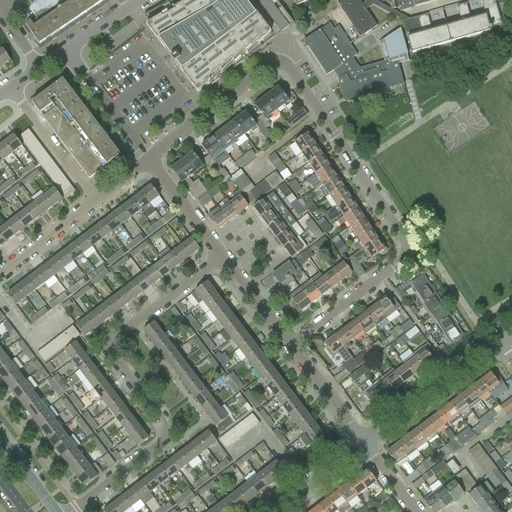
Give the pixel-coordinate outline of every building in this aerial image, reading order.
[(69,20),(72,23),(86,13),(84,10),(92,4),(94,8),(106,0),(31,0),(19,9),(29,24),(26,26),(39,45),(66,27),(63,24),(69,20)] [(171,0),(159,7),(144,16),(149,24),(146,26),(172,60),(171,61),(175,66),(176,65),(198,94),(200,91),(202,93),(225,76),(223,74),(234,66),(235,68),(250,57),(248,55),(259,47),(260,49),(281,33),(288,27),(288,28),(293,24),(275,0),(171,0)] [(343,0),(337,4),(360,38),(377,27),(358,0),(343,0)] [(396,0),(400,12),(438,1),(437,0),(396,0)] [(407,39),(412,54),(490,32),(490,30),(492,30),(491,28),(501,25),(502,25),(500,18),(494,0),(480,0),(484,12),(470,16),(466,4),(457,7),(460,19),(431,27),(427,15),(418,18),(422,34),(407,39)] [(344,102),(344,101),(348,99),(349,103),(354,101),(354,98),(403,84),(403,85),(404,85),(398,64),(409,61),(407,55),(400,30),(379,43),(384,62),(359,69),(353,59),(357,56),(349,43),(344,46),(338,37),(330,25),(330,24),(303,41),(304,42),(305,41),(327,75),(326,76),(327,76),(336,70),(341,78),(337,81),(343,102),(344,102)] [(3,50),(0,51),(0,67),(10,61),(3,50)] [(39,102),(34,106),(89,179),(110,163),(120,156),(106,138),(100,130),(90,116),(84,109),(73,95),(68,87),(62,80),(49,90),(50,92),(45,96),(44,94),(37,100),(39,102)] [(278,89),(266,97),(277,111),(283,106),(285,109),(294,102),(288,95),(285,97),(278,88),(277,88),(278,89)] [(255,105),(254,105),(262,115),(257,119),(265,130),(266,129),(267,128),(271,126),(268,122),(272,118),(271,116),(277,111),(266,97),(255,106),(255,105)] [(286,123),(290,128),(307,115),(303,110),(296,116),(286,123)] [(245,113),(234,121),(245,135),(251,131),(253,133),(258,130),(269,144),(274,141),(257,119),(253,122),(245,112),(244,113),(245,113)] [(234,121),(223,130),(237,148),(248,139),(245,135),(234,121)] [(18,137),(22,142),(31,134),(28,130),(18,137)] [(223,130),(213,137),(227,155),(237,148),(223,130)] [(22,142),(25,146),(35,139),(31,134),(22,142)] [(294,143),(301,154),(315,145),(308,134),(294,143)] [(14,136),(4,143),(12,154),(22,147),(14,136)] [(202,145),(201,146),(209,156),(204,159),(212,170),(214,172),(219,168),(218,167),(218,166),(229,158),(227,155),(213,137),(202,146),(202,145)] [(28,151),(38,143),(35,139),(25,146),(28,151)] [(4,143),(0,146),(0,158),(2,162),(12,154),(4,143)] [(28,151),(32,155),(41,148),(38,143),(28,151)] [(301,154),(308,165),(321,155),(315,145),(301,154)] [(35,159),(45,152),(41,148),(32,155),(35,159)] [(252,151),(244,157),(247,161),(255,155),(252,151)] [(35,159),(38,164),(48,156),(45,152),(35,159)] [(212,170),(204,159),(199,163),(192,153),(191,153),(192,154),(171,169),(170,169),(181,184),(182,183),(195,201),(207,192),(198,181),(193,184),(188,178),(202,167),(207,173),(212,170)] [(308,165),(315,175),(328,166),(321,155),(308,165)] [(38,164),(42,168),(51,161),(48,156),(38,164)] [(247,161),(244,157),(236,163),(240,167),(247,161)] [(45,173),(55,165),(51,161),(42,168),(45,173)] [(273,165),(277,170),(277,171),(280,169),(279,167),(282,165),(279,161),(273,165)] [(32,164),(24,170),(27,174),(35,168),(32,164)] [(58,170),(55,165),(45,173),(48,177),(58,170)] [(277,170),(277,171),(284,180),(290,176),(282,165),(279,167),(280,169),(277,171),(277,170)] [(315,175),(307,180),(314,191),(318,188),(322,186),(335,176),(328,166),(315,175)] [(24,170),(17,175),(20,179),(27,174),(24,170)] [(37,170),(29,176),(32,180),(40,174),(37,170)] [(48,177),(52,181),(61,174),(58,170),(48,177)] [(230,178),(233,183),(244,175),(240,171),(230,178)] [(275,173),(270,177),(277,186),(282,182),(275,173)] [(55,186),(65,179),(61,174),(52,181),(55,186)] [(233,183),(237,188),(247,180),(244,175),(233,183)] [(32,180),(29,176),(21,182),(24,186),(32,180)] [(322,186),(318,188),(325,199),(329,196),(342,187),(335,176),(322,186)] [(270,177),(265,181),(272,190),(277,186),(270,177)] [(12,178),(4,184),(8,189),(16,182),(12,178)] [(58,190),(68,183),(65,179),(55,186),(58,190)] [(239,191),(240,192),(251,184),(247,180),(237,188),(239,191)] [(265,181),(259,185),(266,194),(272,190),(265,181)] [(287,186),(291,191),(292,190),(292,191),(295,189),(294,187),(297,185),(294,181),(287,186)] [(62,195),(71,187),(68,183),(58,190),(62,195)] [(251,184),(240,192),(249,204),(251,206),(256,202),(249,193),(254,189),(251,184)] [(278,189),(281,194),(281,193),(282,193),(287,189),(284,184),(278,189)] [(17,185),(10,191),(13,195),(21,189),(17,185)] [(266,194),(259,185),(254,189),(249,193),(256,202),(266,194)] [(292,190),(291,191),(294,195),(301,190),(297,185),(294,187),(295,189),(292,191),(292,190)] [(151,186),(141,193),(149,204),(159,197),(151,186)] [(210,192),(208,193),(211,197),(219,192),(216,187),(210,192)] [(329,196),(335,207),(349,198),(342,187),(329,196)] [(54,189),(44,197),(52,207),(62,200),(54,189)] [(13,195),(10,191),(2,196),(5,200),(13,195)] [(239,191),(237,193),(247,206),(249,204),(240,192),(239,191)] [(235,200),(229,204),(238,215),(248,208),(247,206),(237,192),(232,196),(235,200)] [(141,193),(131,201),(139,211),(146,219),(155,212),(149,204),(141,193)] [(260,202),(252,208),(260,218),(280,203),(273,193),(268,197),(268,196),(260,202)] [(285,199),(293,210),(293,209),(294,210),(297,208),(296,206),(298,205),(291,195),(285,199)] [(197,203),(202,209),(212,202),(207,196),(197,203)] [(44,197),(35,204),(43,215),(52,207),(44,197)] [(335,207),(323,215),(329,224),(340,217),(338,213),(339,212),(342,216),(342,217),(356,208),(349,198),(335,207)] [(218,210),(228,223),(238,215),(229,204),(226,200),(222,203),(225,207),(220,212),(218,210)] [(131,201),(122,208),(130,218),(139,211),(131,201)] [(280,203),(260,218),(268,229),(283,217),(288,213),(280,203)] [(35,204),(25,211),(33,222),(43,215),(35,204)] [(293,209),(293,210),(298,218),(305,213),(298,205),(296,206),(297,208),(294,210),(293,209)] [(309,213),(307,215),(308,217),(315,211),(312,207),(311,209),(310,208),(307,210),(309,213)] [(122,208),(112,215),(120,226),(130,218),(122,208)] [(346,222),(349,228),(363,219),(356,208),(342,217),(336,221),(340,226),(346,222)] [(228,223),(218,210),(207,218),(217,231),(228,223)] [(25,211),(16,218),(24,229),(33,222),(25,211)] [(174,217),(171,213),(163,219),(166,223),(174,217)] [(112,215),(103,222),(111,233),(120,226),(112,215)] [(268,229),(275,239),(291,227),(283,217),(268,229)] [(16,218),(6,226),(14,236),(24,229),(16,218)] [(317,223),(323,231),(326,229),(325,227),(328,225),(329,226),(330,226),(324,218),(317,223)] [(176,219),(168,225),(171,229),(179,223),(176,219)] [(349,228),(356,238),(370,229),(363,219),(349,228)] [(153,221),(149,224),(151,227),(155,231),(155,232),(164,225),(160,220),(155,224),(153,221)] [(311,221),(304,225),(308,230),(314,225),(311,221)] [(103,222),(93,230),(101,240),(111,233),(103,222)] [(314,225),(308,230),(312,235),(318,230),(314,225)] [(326,229),(323,231),(326,235),(333,230),(330,226),(329,226),(328,225),(325,227),(326,229)] [(6,226),(0,230),(0,237),(4,244),(14,236),(6,226)] [(151,227),(144,233),(147,237),(155,231),(151,227)] [(275,239),(283,249),(299,237),(291,227),(275,239)] [(164,228),(156,234),(159,238),(167,231),(164,228)] [(356,246),(360,251),(377,240),(370,229),(356,238),(360,243),(356,246)] [(93,230),(83,237),(91,247),(101,240),(93,230)] [(156,234),(149,240),(152,244),(159,238),(156,234)] [(140,236),(132,242),(133,242),(135,246),(143,240),(140,236)] [(83,237),(74,244),(82,255),(86,260),(95,252),(91,247),(83,237)] [(299,237),(283,249),(291,259),(306,247),(299,237)] [(324,237),(313,245),(317,251),(323,247),(324,248),(329,244),(324,237)] [(336,237),(330,241),(334,246),(334,247),(341,255),(347,250),(340,242),(336,237)] [(191,239),(181,247),(189,258),(199,250),(191,239)] [(360,252),(346,262),(354,272),(360,267),(356,262),(367,254),(371,260),(379,254),(381,256),(388,252),(382,244),(382,243),(380,244),(377,240),(360,251),(360,252)] [(132,242),(124,248),(125,248),(128,252),(135,246),(133,242),(132,242)] [(145,242),(137,248),(140,252),(148,246),(145,242)] [(74,244),(64,251),(72,262),(82,255),(74,244)] [(181,247),(172,254),(180,265),(189,258),(181,247)] [(137,248),(130,254),(133,258),(140,252),(137,248)] [(168,249),(158,256),(162,261),(170,272),(180,265),(172,254),(168,249)] [(308,249),(303,254),(305,256),(306,256),(308,259),(308,260),(313,256),(308,249)] [(121,250),(113,256),(113,257),(116,260),(124,255),(121,251),(121,250)] [(64,251),(55,259),(63,269),(72,262),(64,251)] [(305,256),(303,254),(295,260),(300,266),(308,260),(308,259),(306,256),(305,256)] [(113,256),(105,262),(106,263),(109,266),(116,260),(113,257),(113,256)] [(126,257),(118,263),(121,267),(129,260),(126,257)] [(55,259),(45,266),(53,276),(63,269),(55,259)] [(162,261),(153,269),(161,279),(170,272),(162,261)] [(280,273),(272,277),(279,285),(280,284),(289,277),(295,273),(294,271),(298,267),(294,261),(293,262),(289,265),(283,271),(280,273)] [(118,263),(111,269),(113,273),(121,267),(118,263)] [(343,263),(333,271),(341,282),(351,274),(343,263)] [(45,266),(36,273),(44,284),(48,290),(58,282),(53,276),(45,266)] [(103,266),(95,272),(98,276),(106,271),(105,269),(103,266)] [(153,269),(143,276),(151,287),(161,279),(153,269)] [(106,271),(98,276),(101,281),(109,275),(107,272),(106,271)] [(333,271),(323,279),(331,290),(341,282),(333,271)] [(92,274),(87,278),(90,282),(98,276),(95,272),(94,273),(92,274)] [(36,273),(26,280),(34,291),(44,284),(36,273)] [(395,289),(394,290),(402,300),(407,296),(405,293),(414,287),(418,294),(429,287),(423,276),(420,273),(400,286),(395,289)] [(319,274),(309,282),(321,297),(331,290),(323,279),(319,274)] [(98,276),(90,282),(91,283),(94,286),(101,281),(98,276)] [(143,276),(133,283),(142,294),(151,287),(143,276)] [(284,289),(293,282),(289,277),(280,284),(284,289)] [(82,279),(75,285),(75,286),(78,290),(86,284),(83,280),(82,279)] [(26,280),(17,288),(24,298),(34,291),(26,280)] [(299,290),(302,294),(311,305),(321,297),(309,282),(299,290)] [(133,283),(124,290),(132,301),(142,294),(133,283)] [(197,291),(195,292),(190,296),(198,305),(203,302),(214,293),(207,283),(197,291)] [(75,285),(67,291),(67,292),(70,296),(78,290),(75,286),(75,285)] [(88,286),(80,292),(83,296),(91,289),(88,286)] [(429,287),(418,294),(422,300),(421,301),(424,305),(436,296),(434,293),(436,291),(432,286),(430,287),(429,287)] [(24,298),(17,288),(7,295),(15,306),(24,298)] [(124,290),(114,298),(122,308),(132,301),(124,290)] [(299,290),(289,298),(292,302),(296,307),(294,309),(297,313),(300,312),(300,313),(311,305),(302,294),(299,290)] [(80,292),(72,298),(75,301),(83,296),(80,292)] [(203,302),(210,311),(222,302),(214,293),(203,302)] [(63,294),(56,300),(59,304),(67,298),(64,294),(63,294)] [(427,307),(431,314),(443,306),(436,296),(424,305),(426,308),(427,307)] [(114,298),(105,305),(113,316),(122,308),(114,298)] [(386,298),(375,306),(386,319),(400,308),(393,299),(389,302),(386,298)] [(56,300),(48,306),(51,310),(59,304),(56,300)] [(60,307),(64,311),(71,305),(68,301),(60,307)] [(210,311),(217,321),(229,312),(222,302),(210,311)] [(180,303),(176,306),(182,314),(186,311),(180,303)] [(105,305),(95,312),(103,323),(113,316),(105,305)] [(375,306),(365,313),(376,327),(386,319),(375,306)] [(435,321),(437,325),(449,316),(443,306),(431,314),(436,321),(435,321)] [(174,308),(170,311),(176,319),(179,316),(174,308)] [(44,309),(37,314),(37,315),(40,319),(47,313),(44,309)] [(95,312),(86,319),(94,330),(103,323),(95,312)] [(217,321),(224,330),(236,321),(229,312),(217,321)] [(365,313),(355,321),(364,332),(365,335),(376,327),(365,313)] [(37,314),(29,320),(32,324),(40,319),(37,315),(37,314)] [(189,315),(185,318),(190,326),(195,323),(189,315)] [(440,327),(445,334),(456,326),(449,316),(437,325),(439,328),(440,327)] [(94,330),(86,319),(76,327),(84,338),(94,330)] [(178,323),(184,331),(189,327),(182,319),(178,323)] [(224,330),(231,340),(243,331),(236,321),(224,330)] [(355,321),(345,329),(354,340),(364,332),(355,321)] [(3,326),(8,334),(9,333),(13,330),(7,323),(3,326)] [(195,323),(190,326),(196,333),(201,330),(195,323)] [(143,332),(150,342),(161,333),(153,324),(143,332)] [(398,326),(393,330),(396,334),(397,333),(399,335),(403,332),(398,326)] [(456,326),(445,334),(449,341),(448,341),(450,345),(463,337),(456,326)] [(72,327),(68,330),(75,340),(80,336),(72,327)] [(189,327),(184,331),(190,338),(194,335),(189,327)] [(345,329),(335,336),(344,347),(346,351),(351,347),(349,343),(354,340),(345,329)] [(9,333),(8,334),(14,342),(15,341),(19,338),(13,330),(9,333)] [(68,330),(63,334),(71,343),(75,340),(68,330)] [(396,334),(393,330),(389,333),(394,339),(399,335),(397,333),(396,334)] [(231,340),(239,350),(251,341),(243,331),(231,340)] [(150,342),(157,351),(168,343),(161,333),(150,342)] [(63,334),(59,337),(66,347),(71,343),(63,334)] [(204,334),(199,337),(205,345),(209,342),(204,334)] [(405,335),(399,339),(401,342),(403,341),(406,344),(410,341),(405,335)] [(335,336),(325,344),(328,349),(326,351),(332,358),(337,354),(344,363),(351,358),(346,351),(344,347),(335,336)] [(59,337),(55,340),(62,350),(66,347),(59,337)] [(193,342),(199,350),(203,347),(197,338),(193,342)] [(401,342),(399,339),(396,342),(400,348),(406,344),(403,341),(401,342)] [(55,340),(50,344),(57,353),(62,350),(55,340)] [(239,350),(246,359),(258,350),(251,341),(239,350)] [(18,345),(17,345),(23,353),(27,349),(22,342),(18,345)] [(212,346),(209,342),(205,345),(211,353),(215,349),(212,346)] [(64,351),(72,361),(83,353),(75,343),(64,351)] [(157,351),(165,361),(175,353),(168,343),(157,351)] [(50,344),(46,347),(53,357),(57,353),(50,344)] [(423,347),(413,355),(423,369),(434,361),(430,356),(434,353),(427,344),(423,347)] [(374,346),(369,350),(373,355),(379,350),(377,348),(376,349),(374,346)] [(46,347),(41,350),(49,360),(53,357),(46,347)] [(203,347),(199,350),(205,357),(209,354),(203,347)] [(23,353),(29,361),(29,360),(33,357),(27,349),(23,353)] [(49,360),(41,350),(37,354),(44,363),(49,360)] [(246,359),(253,369),(265,360),(258,350),(246,359)] [(409,350),(399,358),(405,366),(413,377),(423,369),(413,355),(409,350)] [(384,351),(379,354),(381,357),(383,356),(385,359),(388,357),(384,351)] [(0,355),(0,370),(10,363),(3,353),(0,355)] [(72,361),(79,371),(90,362),(83,353),(72,361)] [(165,361),(172,370),(183,362),(175,353),(165,361)] [(218,353),(214,356),(220,364),(224,361),(227,358),(224,354),(221,356),(218,353)] [(359,366),(367,360),(362,354),(354,360),(353,361),(355,363),(356,364),(357,363),(359,366)] [(379,354),(375,357),(380,363),(385,360),(385,359),(383,356),(381,357),(379,354)] [(10,363),(0,370),(0,376),(4,382),(17,372),(22,368),(15,358),(10,363)] [(207,361),(213,369),(218,366),(212,358),(207,361)] [(344,363),(341,366),(345,371),(355,363),(353,361),(354,360),(351,358),(344,363)] [(253,369),(260,378),(272,369),(265,360),(253,369)] [(32,364),(37,372),(38,372),(42,369),(36,361),(32,364)] [(224,361),(220,364),(225,372),(230,368),(224,361)] [(79,371),(86,380),(97,372),(90,362),(79,371)] [(172,370),(179,380),(190,372),(183,362),(172,370)] [(55,371),(49,363),(44,367),(51,375),(55,371)] [(345,371),(348,375),(359,366),(357,363),(356,364),(355,363),(345,371)] [(218,366),(213,369),(219,376),(223,373),(218,366)] [(413,377),(405,366),(395,373),(403,384),(413,377)] [(38,372),(37,372),(43,380),(44,379),(48,376),(42,369),(38,372)] [(260,378),(268,388),(280,379),(272,369),(260,378)] [(359,370),(350,377),(354,382),(365,374),(363,371),(361,372),(359,370)] [(383,378),(385,381),(393,392),(403,384),(395,373),(393,370),(383,378)] [(4,382),(11,392),(24,382),(17,372),(4,382)] [(86,380),(93,390),(104,381),(97,372),(86,380)] [(179,380),(186,389),(197,381),(190,372),(179,380)] [(227,376),(233,384),(237,381),(231,373),(227,376)] [(488,375),(480,381),(488,392),(489,393),(489,392),(490,395),(490,394),(495,400),(507,390),(503,385),(504,384),(498,377),(495,380),(490,373),(488,375)] [(53,378),(52,379),(58,387),(63,383),(57,375),(53,378)] [(227,376),(223,379),(229,387),(233,384),(227,376)] [(24,382),(11,392),(19,401),(31,391),(37,387),(30,378),(24,382)] [(380,385),(375,388),(383,400),(393,392),(385,381),(383,378),(378,382),(380,385)] [(51,379),(47,382),(53,390),(57,387),(58,387),(52,379),(51,379)] [(268,388),(275,398),(287,388),(280,379),(268,388)] [(93,390),(101,399),(112,391),(104,381),(93,390)] [(186,389),(194,399),(204,391),(197,381),(186,389)] [(237,381),(233,384),(239,391),(243,388),(237,381)] [(368,381),(358,388),(373,408),(383,400),(375,388),(373,386),(372,386),(368,381)] [(480,381),(470,389),(478,400),(488,393),(480,381)] [(63,383),(58,387),(64,394),(65,394),(68,391),(63,383)] [(233,384),(229,387),(235,394),(239,391),(233,384)] [(57,387),(53,390),(59,398),(63,395),(64,394),(58,387),(57,387)] [(275,398),(282,407),(294,398),(287,388),(275,398)] [(470,389),(460,397),(470,410),(480,403),(478,400),(470,389)] [(19,401),(26,411),(39,401),(31,391),(19,401)] [(101,399),(108,409),(119,400),(112,391),(101,399)] [(194,399),(201,408),(212,400),(204,391),(194,399)] [(243,395),(249,402),(253,399),(247,392),(243,395)] [(67,397),(73,405),(78,401),(72,394),(67,397)] [(241,397),(237,399),(243,407),(247,413),(251,410),(246,404),(241,397)] [(460,397),(449,404),(458,416),(460,419),(463,422),(473,414),(470,410),(468,408),(460,397)] [(282,407),(289,417),(302,407),(294,398),(282,407)] [(511,398),(500,408),(505,415),(511,409),(511,398)] [(61,402),(67,410),(71,407),(65,399),(61,402)] [(253,399),(249,402),(255,410),(259,407),(253,399)] [(108,409),(115,418),(126,410),(119,400),(108,409)] [(201,408),(208,418),(219,410),(212,400),(201,408)] [(26,411),(33,420),(46,410),(39,401),(26,411)] [(78,401),(73,405),(79,412),(84,409),(78,401)] [(450,427),(460,419),(449,404),(439,412),(437,414),(446,425),(448,424),(450,427)] [(67,410),(72,418),(73,417),(77,414),(71,407),(67,410)] [(289,417),(296,426),(309,417),(302,407),(289,417)] [(33,420),(40,430),(53,420),(46,410),(33,420)] [(115,418),(122,428),(133,419),(126,410),(115,418)] [(219,410),(208,418),(216,428),(216,427),(219,431),(223,429),(225,431),(233,424),(228,418),(226,420),(219,410)] [(493,410),(488,414),(489,414),(488,414),(490,418),(491,417),(493,419),(497,416),(493,410)] [(258,414),(263,421),(267,418),(262,411),(258,414)] [(82,416),(88,424),(92,420),(86,413),(82,416)] [(437,414),(426,422),(435,433),(446,425),(437,414)] [(489,414),(488,414),(484,417),(488,423),(493,419),(491,417),(490,418),(488,414),(489,414)] [(252,415),(247,418),(254,428),(259,424),(252,415)] [(296,426),(304,436),(316,426),(309,417),(296,426)] [(76,421),(75,421),(81,429),(85,426),(80,418),(76,421)] [(247,418),(242,422),(250,432),(254,428),(247,418)] [(267,418),(263,421),(269,429),(273,426),(267,418)] [(122,428),(129,437),(140,429),(133,419),(122,428)] [(40,430),(47,439),(60,430),(53,420),(40,430)] [(92,420),(88,424),(93,431),(98,428),(92,420)] [(242,422),(237,426),(245,435),(250,432),(242,422)] [(426,422),(416,429),(425,441),(427,444),(431,440),(429,438),(435,433),(426,422)] [(81,429),(87,437),(87,436),(91,433),(85,426),(81,429)] [(237,426),(233,429),(240,439),(245,435),(237,426)] [(316,426),(304,436),(311,446),(323,436),(316,426)] [(475,428),(469,432),(472,435),(473,434),(476,437),(480,434),(475,428)] [(140,429),(129,437),(137,447),(148,439),(140,429)] [(233,429),(228,433),(235,442),(240,439),(233,429)] [(416,429),(406,437),(417,451),(427,444),(425,441),(416,429)] [(469,429),(461,434),(468,443),(476,437),(473,434),(472,435),(469,432),(471,431),(469,429)] [(47,439),(55,449),(68,439),(60,430),(47,439)] [(272,433),(278,440),(282,437),(276,430),(272,433)] [(96,435),(102,443),(107,439),(101,432),(96,435)] [(208,432),(198,439),(207,450),(216,443),(208,432)] [(228,433),(223,436),(230,446),(235,442),(228,433)] [(455,438),(462,447),(468,443),(461,434),(455,438)] [(68,439),(55,449),(62,458),(75,449),(80,445),(72,435),(68,439)] [(230,446),(223,436),(218,440),(226,450),(230,446)] [(90,440),(95,448),(96,448),(100,445),(94,437),(90,440)] [(282,437),(278,440),(284,448),(288,445),(282,437)] [(406,437),(396,445),(407,459),(417,451),(406,437)] [(107,439),(102,443),(108,450),(113,447),(107,439)] [(198,439),(189,447),(197,457),(207,450),(198,439)] [(453,440),(445,446),(447,449),(446,449),(449,452),(450,451),(452,455),(460,449),(453,440)] [(262,443),(254,449),(257,453),(265,447),(262,443)] [(487,443),(482,446),(488,454),(493,450),(487,443)] [(96,448),(95,448),(101,456),(102,455),(106,452),(100,445),(96,448)] [(396,445),(386,452),(397,467),(397,466),(398,468),(408,461),(407,459),(396,445)] [(468,452),(472,457),(481,450),(478,445),(468,452)] [(447,449),(445,446),(437,452),(444,461),(452,455),(450,451),(449,452),(446,449),(447,449)] [(189,447),(179,454),(188,465),(197,457),(189,447)] [(62,458),(69,468),(82,458),(75,449),(62,458)] [(287,452),(293,460),(297,457),(291,449),(287,452)] [(472,457),(475,462),(485,455),(481,450),(472,457)] [(111,454),(117,462),(121,459),(115,451),(111,454)] [(250,452),(243,458),(246,462),(253,456),(250,452)] [(489,456),(495,464),(500,460),(494,452),(489,456)] [(101,459),(108,469),(115,464),(107,454),(101,459)] [(179,454),(170,461),(178,472),(188,465),(179,454)] [(475,462),(479,467),(489,460),(485,455),(475,462)] [(69,468),(76,477),(89,468),(82,458),(69,468)] [(246,462),(243,458),(235,464),(238,468),(246,462)] [(429,458),(425,461),(430,468),(434,465),(429,458)] [(479,467),(483,472),(493,465),(489,460),(479,467)] [(500,460),(495,464),(500,471),(505,467),(500,460)] [(170,461),(160,468),(168,479),(178,472),(170,461)] [(227,461),(219,466),(222,470),(230,465),(227,461)] [(425,461),(420,465),(425,471),(430,468),(425,461)] [(447,467),(453,476),(459,471),(452,461),(446,465),(447,467)] [(276,462),(266,469),(276,481),(286,474),(276,462)] [(443,462),(429,472),(433,476),(433,477),(447,467),(446,465),(443,462)] [(89,468),(76,477),(84,487),(102,474),(94,464),(89,468)] [(493,465),(483,472),(486,477),(496,470),(493,465)] [(222,470),(219,466),(212,472),(215,476),(222,470)] [(231,467),(224,472),(227,476),(234,471),(231,467)] [(160,468),(151,476),(159,487),(168,479),(160,468)] [(266,469),(257,476),(266,489),(276,481),(266,469)] [(360,475),(356,477),(366,490),(376,483),(366,470),(365,469),(358,473),(360,475)] [(491,474),(501,487),(506,483),(496,470),(491,474)] [(406,479),(409,483),(419,476),(416,471),(406,479)] [(455,478),(458,483),(468,476),(464,471),(455,478)] [(503,475),(509,483),(511,480),(511,476),(508,471),(503,475)] [(227,476),(224,472),(216,478),(219,482),(227,476)] [(429,472),(422,478),(425,482),(433,476),(429,472)] [(207,474),(199,480),(200,481),(203,484),(210,479),(208,475),(207,474)] [(151,476),(141,483),(149,494),(159,487),(151,476)] [(257,476),(247,484),(257,496),(266,489),(257,476)] [(458,483),(462,488),(472,481),(468,476),(458,483)] [(352,478),(346,483),(357,498),(366,490),(356,477),(353,480),(352,478)] [(411,485),(411,486),(412,486),(414,490),(424,483),(420,479),(412,484),(411,485)] [(199,480),(192,486),(192,487),(195,490),(203,484),(200,481),(199,480)] [(212,481),(204,487),(208,491),(215,485),(212,481)] [(472,481),(462,488),(466,493),(475,486),(472,481)] [(438,482),(429,488),(432,492),(441,486),(438,482)] [(454,482),(444,490),(454,502),(464,495),(454,482)] [(141,483),(131,490),(140,501),(149,494),(141,483)] [(341,489),(337,492),(347,505),(357,498),(346,483),(340,488),(341,489)] [(469,496),(476,506),(488,496),(493,493),(486,483),(469,496)] [(506,483),(501,487),(507,494),(511,490),(506,483)] [(247,484),(238,491),(247,503),(257,496),(247,484)] [(432,493),(435,497),(444,509),(454,502),(444,490),(442,486),(432,493)] [(208,491),(204,487),(197,493),(200,497),(208,491)] [(131,490),(122,497),(130,508),(140,501),(131,490)] [(189,490),(181,496),(184,500),(192,494),(189,490)] [(238,491),(228,498),(238,510),(247,503),(238,491)] [(333,493),(326,498),(337,511),(346,511),(350,509),(347,505),(337,492),(334,494),(333,493)] [(388,498),(383,493),(379,496),(384,501),(388,498)] [(435,497),(432,493),(422,501),(430,511),(441,511),(444,509),(435,497)] [(192,494),(184,500),(188,504),(195,499),(193,496),(192,494)] [(181,496),(174,502),(176,504),(176,505),(177,506),(184,500),(181,496)] [(476,506),(480,511),(487,511),(496,506),(488,496),(476,506)] [(122,497),(112,505),(117,511),(132,511),(130,508),(122,497)] [(228,498),(219,505),(223,511),(235,511),(238,510),(228,498)] [(322,503),(318,506),(322,511),(337,511),(326,498),(321,502),(322,503)] [(184,500),(177,506),(178,507),(180,510),(188,504),(184,500)] [(169,503),(161,509),(162,510),(163,511),(167,511),(173,508),(169,504),(169,503)]
